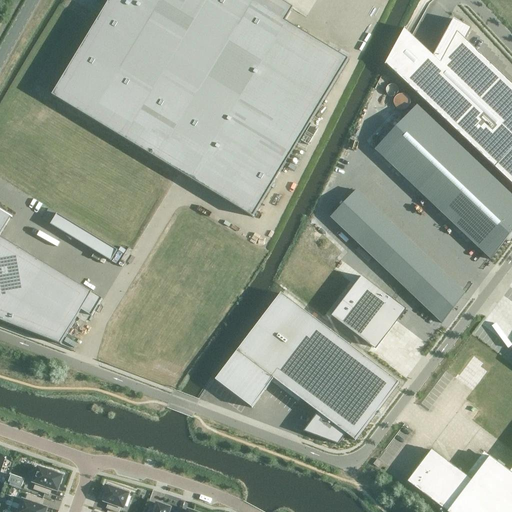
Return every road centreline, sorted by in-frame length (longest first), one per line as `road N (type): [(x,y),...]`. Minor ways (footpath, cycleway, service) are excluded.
road 1 (unclassified): [(163,396),(340,462),(355,460),(511,256)]
road 2 (unclassified): [(163,396),(0,335)]
road 3 (residential): [(91,462),(131,467),(249,511)]
